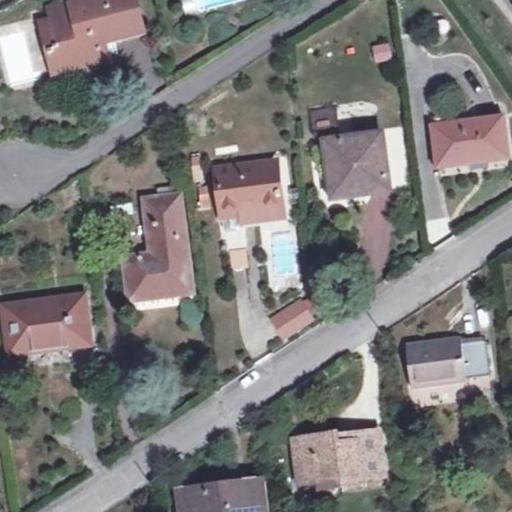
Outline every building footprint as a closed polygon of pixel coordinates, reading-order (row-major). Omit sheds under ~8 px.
[(61,53),(66,73),(84,68),(85,73),(111,66),(104,39),(143,29),(136,0),(88,0),(72,4),(71,1),(48,7),(53,24),(43,27),(50,56),(61,53)] [(54,75),(66,73),(61,53),(50,56),(54,75)] [(503,120),(433,129),(438,168),(467,165),(467,161),(507,155),(503,120)] [(383,136),(327,144),(333,196),(365,191),(366,197),(389,194),(383,136)] [(276,163),(216,172),(222,222),(238,219),(241,218),(240,214),(283,208),(276,163)] [(179,199),(147,203),(154,257),(126,261),(132,301),(192,293),(179,199)] [(392,268),(388,202),(363,203),(367,269),(392,268)] [(240,229),(238,219),(222,222),(224,232),(227,233),(238,232),(240,229)] [(298,228),(266,231),(271,292),(304,289),(298,228)] [(9,358),(88,346),(83,298),(3,309),(9,358)] [(309,299),(270,320),(283,343),(321,323),(309,299)] [(467,380),(492,377),(487,343),(462,347),(461,340),(406,348),(412,390),(467,383),(467,380)] [(336,436),(294,441),(300,486),(341,481),(342,489),(362,487),(362,482),(384,478),(381,454),(374,455),(371,436),(356,437),(356,445),(337,447),(336,436)] [(264,511),(261,485),(182,496),(183,511),(264,511)]
